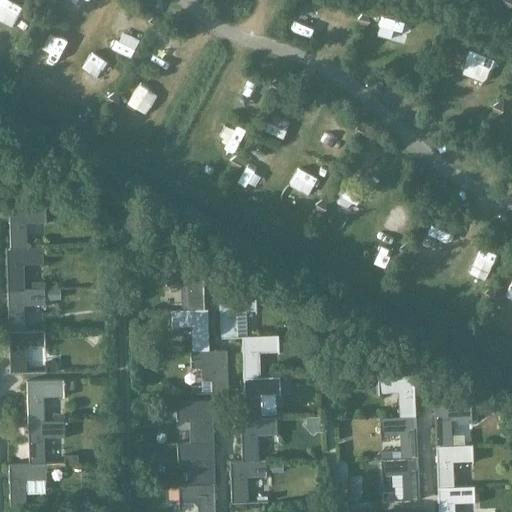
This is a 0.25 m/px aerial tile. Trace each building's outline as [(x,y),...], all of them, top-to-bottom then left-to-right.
[(148,20),(146,25),(149,29),(155,29),(157,24),(154,19),(148,20)] [(15,46),(13,51),(16,55),(22,55),(24,50),(21,45),(15,46)] [(106,96),(104,101),(107,106),(113,105),(115,100),(112,95),(106,96)] [(7,207),(8,249),(8,250),(24,249),(24,248),(23,223),(43,222),(43,206),(7,207)] [(24,248),(24,249),(8,250),(8,249),(4,249),(6,291),(21,291),(21,290),(20,264),(41,264),(40,247),(24,248)] [(201,268),(165,269),(165,285),(178,285),(179,310),(187,309),(187,311),(203,311),(202,309),(201,268)] [(21,290),(21,291),(6,291),(7,332),(22,332),(22,331),(21,305),(43,304),(42,289),(21,290)] [(234,338),(233,311),(254,311),(253,294),(218,295),(219,338),(234,338)] [(202,309),(203,311),(187,311),(187,309),(179,310),(169,310),(170,326),(191,325),(192,351),(192,352),(206,352),(206,351),(205,309),(202,309)] [(44,346),(43,330),(22,331),(22,332),(7,332),(9,374),(24,374),(23,347),(44,346)] [(276,335),(240,337),(241,379),(257,378),(257,377),(256,352),(277,351),(276,335)] [(192,351),(188,351),(189,368),(198,368),(199,381),(209,380),(209,394),(226,393),(224,350),(206,351),(206,352),(192,352),(192,351)] [(399,392),(400,417),(400,418),(415,417),(413,375),(377,377),(378,393),(399,392)] [(241,379),(243,419),(243,420),(258,420),(258,419),(257,394),(278,393),(277,376),(257,377),(257,378),(241,379)] [(42,424),(42,422),(41,397),(62,397),(61,381),(25,382),(26,424),(42,424)] [(210,401),(175,403),(175,419),(187,418),(188,444),(211,443),(210,401)] [(451,420),(471,419),(470,404),(434,405),(435,448),(452,447),(452,446),(451,420)] [(400,433),(401,459),(401,460),(417,459),(415,417),(400,418),(400,417),(379,418),(379,434),(400,433)] [(238,419),(240,461),(240,462),(256,461),(256,460),(255,434),(276,433),(275,418),(258,419),(258,420),(243,420),(243,419),(238,419)] [(26,424),(27,464),(27,466),(44,465),(43,438),(63,438),(62,422),(42,422),(42,424),(26,424)] [(188,444),(176,444),(176,461),(189,461),(189,485),(197,485),(197,486),(212,486),(211,443),(188,444)] [(472,445),(452,446),(452,447),(435,448),(437,489),(453,488),(453,487),(452,461),(472,460),(472,445)] [(417,459),(401,460),(401,459),(381,459),(381,476),(402,475),(403,501),(419,501),(417,459)] [(256,461),(240,462),(240,461),(228,461),(229,503),(246,503),(244,476),(265,475),(265,460),(256,460),(256,461)] [(44,480),(44,465),(27,466),(27,464),(7,465),(8,508),(25,507),(24,481),(44,480)] [(197,511),(213,511),(212,486),(197,486),(197,485),(189,485),(177,486),(177,503),(198,502),(197,511)] [(474,486),(453,487),(453,488),(437,489),(437,511),(454,511),(454,502),(474,501),(474,486)]
